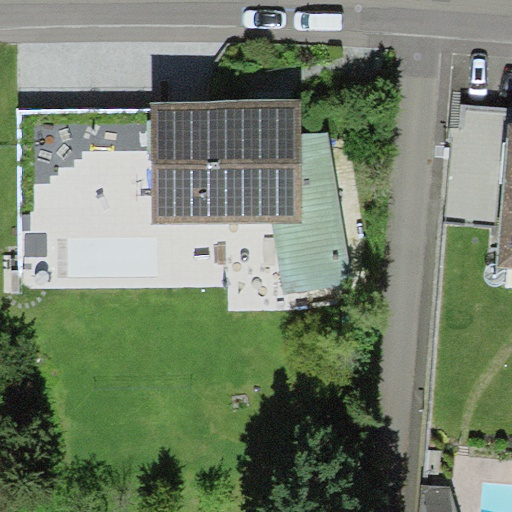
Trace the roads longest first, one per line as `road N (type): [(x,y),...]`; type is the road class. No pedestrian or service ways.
road 1 (residential): [(383,511),(426,27)]
road 2 (residential): [(426,27),(195,6),(0,2)]
